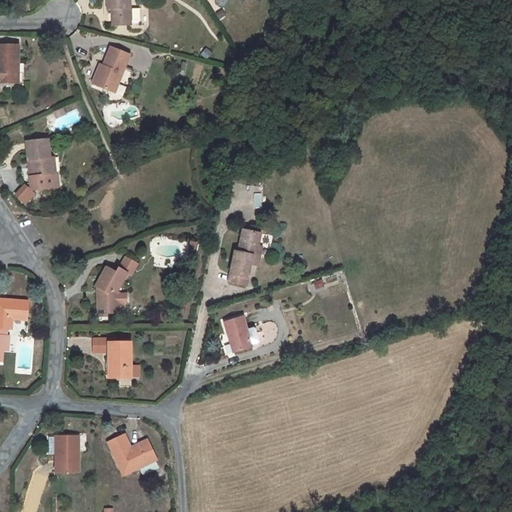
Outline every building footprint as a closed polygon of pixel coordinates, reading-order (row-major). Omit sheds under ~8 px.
[(107,0),(108,9),(108,15),(113,14),(113,26),(131,25),(131,26),(143,26),(142,9),(131,9),(130,0),(107,0)] [(0,83),(19,83),(19,46),(0,46),(0,83)] [(93,84),(115,93),(130,56),(111,48),(103,66),(100,65),(93,84)] [(63,109),(53,113),(56,119),(65,115),(63,109)] [(50,160),(48,141),(26,143),(32,192),(59,188),(57,174),(56,174),(52,175),(50,160)] [(28,189),(18,199),(25,205),(34,195),(28,189)] [(238,253),(252,256),(257,257),(262,235),(243,231),(238,253)] [(198,243),(192,242),(189,253),(195,255),(198,243)] [(250,265),(252,256),(238,253),(235,253),(229,282),(246,286),(250,265)] [(260,258),(257,257),(252,256),(250,265),(258,267),(260,258)] [(126,258),(120,270),(127,273),(132,276),(138,265),(126,258)] [(120,270),(119,269),(117,274),(106,268),(96,288),(98,289),(98,291),(97,291),(97,309),(103,309),(104,313),(120,313),(119,304),(117,304),(117,295),(119,295),(119,294),(117,294),(127,273),(120,270)] [(119,295),(117,295),(117,304),(127,304),(126,295),(119,295)] [(7,328),(11,329),(12,319),(27,320),(28,302),(0,299),(0,361),(1,361),(1,350),(2,336),(6,337),(7,328)] [(247,329),(244,318),(224,323),(233,353),(252,347),(251,344),(259,342),(255,327),(247,329)] [(108,353),(108,378),(131,377),(130,365),(130,342),(129,342),(129,340),(121,340),(121,343),(114,342),(114,338),(93,338),(93,353),(108,353)] [(130,365),(131,377),(138,377),(138,365),(130,365)] [(125,435),(108,443),(123,476),(140,468),(139,465),(153,458),(155,457),(147,440),(131,448),(125,435)] [(56,438),(50,438),(50,456),(56,456),(56,473),(79,473),(79,438),(60,438),(56,438)] [(139,465),(140,468),(143,475),(158,468),(153,458),(139,465)]
